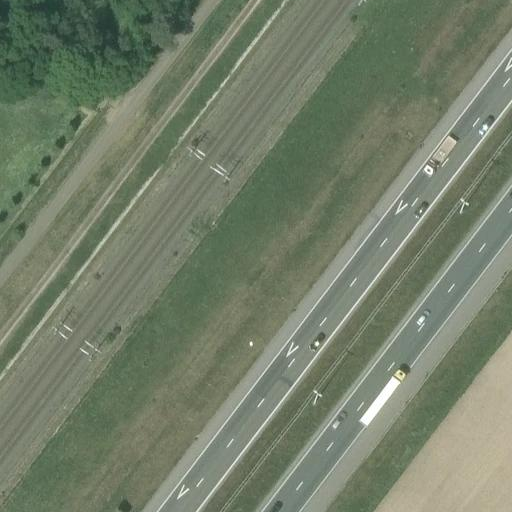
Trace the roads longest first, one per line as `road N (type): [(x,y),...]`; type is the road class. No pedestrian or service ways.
road 1 (motorway): [(511,79),(180,511)]
road 2 (motorway): [(290,511),(511,222)]
road 3 (unclassified): [(213,0),(0,276)]
